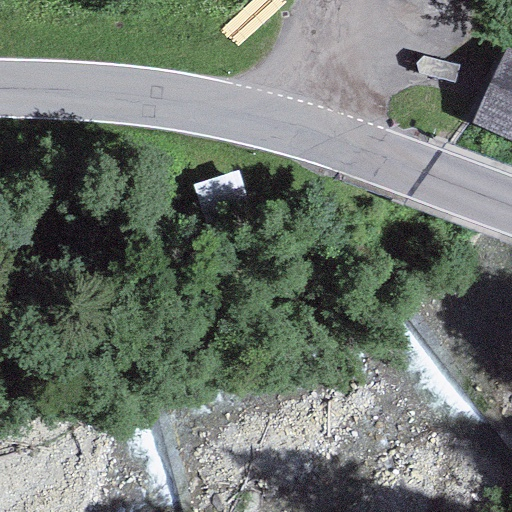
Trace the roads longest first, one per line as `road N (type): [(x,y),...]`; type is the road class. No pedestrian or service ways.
road 1 (tertiary): [(0,87),(194,102),(511,207)]
road 2 (track): [(308,134),(345,17),(343,0)]
